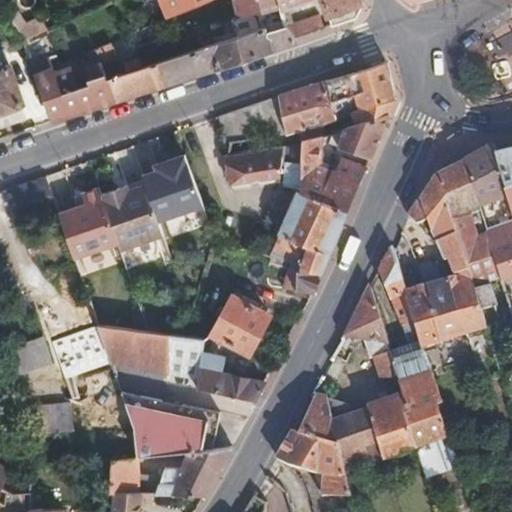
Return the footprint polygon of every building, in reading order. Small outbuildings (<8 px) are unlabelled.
[(158,0),(165,17),(205,0),(158,0)] [(279,5),(278,0),(230,0),(236,17),(279,5)] [(362,3),(360,0),(278,0),(279,5),(285,25),(297,38),(322,30),(319,16),(294,25),(289,7),(309,0),(319,0),(330,27),(353,19),(362,3)] [(133,50),(153,42),(148,24),(96,47),(100,62),(131,48),(133,50)] [(173,81),(286,43),(297,40),(297,38),(285,25),(267,30),(264,25),(241,33),(207,43),(159,60),(166,83),(173,81)] [(100,62),(96,47),(86,52),(89,60),(54,73),(52,67),(59,63),(46,29),(23,40),(50,122),(56,120),(113,101),(106,79),(100,62)] [(113,101),(166,83),(159,60),(142,67),(140,59),(123,64),(126,73),(106,79),(113,101)] [(388,111),(394,97),(386,61),(327,81),(330,98),(318,102),(323,120),(352,112),(356,122),(388,111)] [(0,69),(0,110),(22,103),(9,66),(0,69)] [(323,120),(318,102),(330,98),(327,81),(323,82),(281,96),(288,131),(294,129),(300,127),(322,121),(323,120)] [(288,131),(281,96),(244,108),(219,116),(225,141),(268,135),(283,132),(288,131)] [(370,157),(388,111),(356,122),(343,126),(335,128),(330,139),(338,144),(339,146),(370,157)] [(326,131),(322,121),(300,127),(303,138),(309,137),(321,133),(326,131)] [(349,208),(366,167),(340,157),(335,170),(321,165),(321,133),(309,137),(303,138),(300,141),(300,164),(300,190),(302,190),(349,208)] [(508,198),(505,188),(497,152),(493,143),(463,160),(471,184),(477,207),(508,198)] [(283,162),(284,144),(273,146),(229,155),(234,179),(285,167),(285,163),(283,162)] [(511,185),(511,149),(497,152),(505,188),(511,185)] [(200,199),(185,154),(167,161),(169,166),(156,171),(142,176),(145,184),(157,221),(203,205),(200,199)] [(485,252),(474,216),(468,217),(466,211),(477,207),(471,184),(463,160),(423,180),(407,215),(416,222),(426,218),(432,235),(435,241),(454,232),(461,255),(478,311),(495,306),(489,286),(500,283),(490,251),(485,252)] [(155,165),(156,171),(169,166),(167,161),(155,165)] [(300,190),(300,164),(285,163),(285,167),(285,174),(285,185),(293,186),(294,191),(299,191),(300,190)] [(235,186),(285,174),(285,167),(234,179),(235,186)] [(59,211),(47,176),(19,185),(11,188),(24,222),(59,211)] [(120,188),(102,194),(118,242),(121,249),(162,235),(157,221),(145,184),(129,190),(121,193),(120,188)] [(511,185),(505,188),(508,198),(511,214),(511,223),(493,231),(485,233),(489,248),(490,251),(500,283),(511,279),(511,185)] [(102,194),(100,187),(81,194),(84,204),(59,213),(62,220),(75,257),(118,242),(102,194)] [(331,250),(349,208),(302,190),(300,190),(299,191),(293,199),(279,194),(267,220),(281,226),(268,255),(269,257),(290,261),(289,266),(298,268),(322,273),(331,250)] [(493,231),(490,223),(483,225),(485,233),(493,231)] [(445,261),(461,255),(454,232),(435,241),(443,261),(445,261)] [(438,402),(430,375),(422,349),(406,293),(390,246),(377,271),(389,299),(391,299),(413,357),(392,363),(396,375),(401,392),(408,415),(404,417),(414,447),(446,437),(435,404),(438,402)] [(105,254),(80,260),(83,273),(108,267),(105,254)] [(478,311),(461,255),(445,261),(446,266),(450,265),(453,276),(446,279),(464,336),(468,334),(483,329),(482,323),(478,311)] [(464,336),(446,279),(440,281),(435,268),(427,262),(416,269),(424,287),(406,293),(422,349),(464,336)] [(297,290),(298,268),(289,266),(281,288),(297,290)] [(87,290),(81,276),(51,286),(56,300),(87,290)] [(384,338),(367,286),(341,338),(386,343),(384,338)] [(250,353),(269,316),(232,297),(214,333),(250,353)] [(94,325),(70,334),(80,363),(105,354),(94,325)] [(141,363),(133,330),(99,325),(112,359),(141,363)] [(170,369),(169,334),(133,330),(141,363),(170,369)] [(199,374),(202,354),(204,339),(169,334),(170,369),(199,374)] [(52,361),(43,337),(0,352),(0,370),(3,379),(52,361)] [(396,375),(392,363),(388,352),(372,357),(380,379),(396,375)] [(479,376),(473,352),(457,357),(463,381),(466,382),(467,386),(476,384),(474,378),(479,376)] [(255,401),(266,382),(243,379),(244,375),(236,372),(234,377),(220,373),(221,358),(202,354),(199,374),(197,387),(255,401)] [(213,451),(220,413),(124,389),(130,405),(132,413),(137,427),(137,434),(139,457),(143,457),(187,453),(213,451)] [(414,447),(404,417),(408,415),(401,392),(366,405),(366,407),(349,412),(331,418),(326,403),(324,400),(315,399),(297,434),(335,443),(342,470),(414,447)] [(88,429),(84,401),(21,407),(22,433),(23,436),(88,429)] [(349,412),(347,405),(326,403),(331,418),(349,412)] [(136,425),(132,413),(97,415),(98,428),(125,426),(136,425)] [(137,434),(137,427),(136,425),(125,426),(126,434),(137,434)] [(342,470),(335,443),(297,434),(292,433),(276,460),(284,464),(314,469),(313,487),(347,488),(346,487),(342,470)] [(216,477),(231,449),(213,451),(187,453),(183,468),(167,468),(165,474),(158,493),(205,495),(216,477)] [(143,492),(143,473),(143,457),(139,457),(114,459),(113,490),(118,491),(143,492)] [(0,492),(12,466),(0,460),(0,492)] [(32,489),(33,464),(20,463),(15,477),(23,478),(22,488),(32,489)] [(158,493),(165,474),(143,473),(143,492),(157,493),(158,493)] [(350,501),(347,488),(313,487),(313,499),(350,501)] [(143,511),(144,499),(151,500),(152,503),(156,502),(157,493),(143,492),(118,491),(116,511),(143,511)] [(262,511),(263,501),(253,496),(248,504),(242,511),(262,511)] [(31,511),(32,508),(32,504),(5,503),(4,511),(31,511)]
